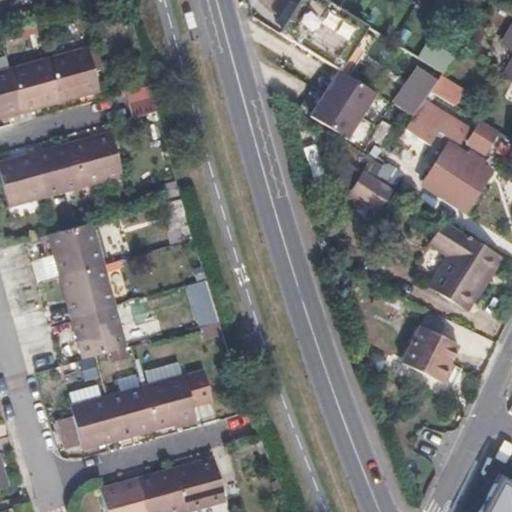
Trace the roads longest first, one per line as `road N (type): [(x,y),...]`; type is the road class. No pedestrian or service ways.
road 1 (primary): [(370,489),(296,283),(216,0)]
road 2 (residential): [(0,317),(55,511)]
road 3 (residential): [(441,511),(511,369)]
